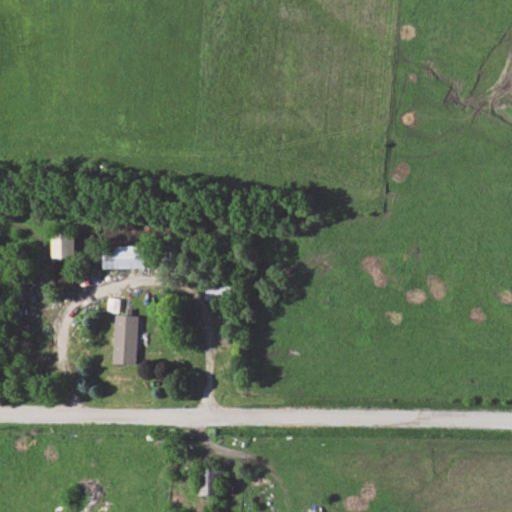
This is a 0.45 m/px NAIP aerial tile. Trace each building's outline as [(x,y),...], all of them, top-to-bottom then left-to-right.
[(54,232),(53,287),(67,287),(68,260),(74,260),(75,232),(54,232)] [(106,245),(106,268),(148,268),(148,245),(106,245)] [(233,299),(233,280),(208,280),(208,299),(233,299)] [(138,364),(140,315),(131,315),(116,314),(115,363),(138,364)] [(223,469),(200,469),(200,496),(223,496),(223,469)]
